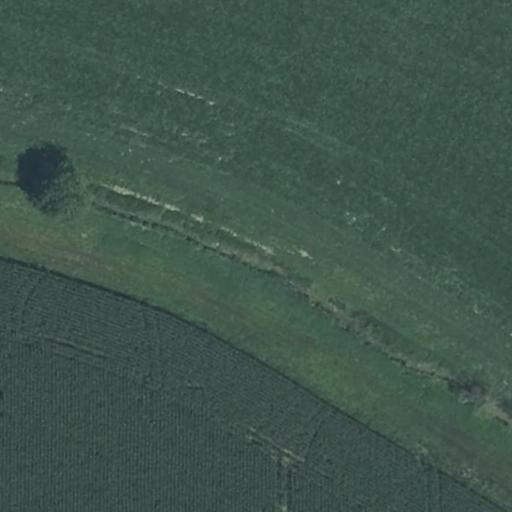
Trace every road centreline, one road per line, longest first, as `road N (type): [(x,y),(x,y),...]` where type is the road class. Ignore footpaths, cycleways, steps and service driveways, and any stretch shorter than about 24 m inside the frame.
road 1 (track): [(0,224),(119,258),(232,308),(328,357),(511,474)]
road 2 (track): [(0,145),(215,209),(309,256),(511,382)]
